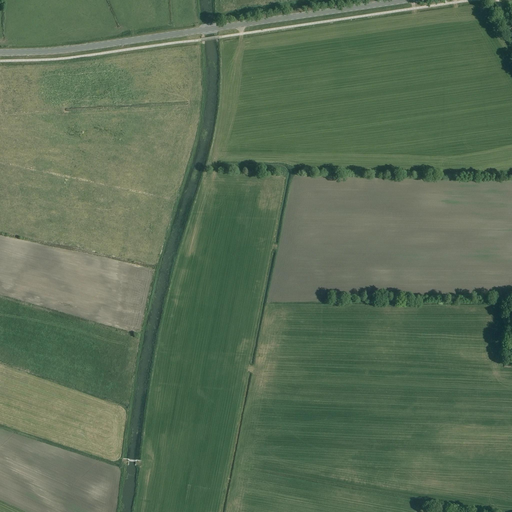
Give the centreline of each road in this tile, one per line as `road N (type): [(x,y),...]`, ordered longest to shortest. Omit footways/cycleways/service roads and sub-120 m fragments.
road 1 (secondary): [(0,52),(219,27)]
road 2 (secondary): [(409,0),(219,27)]
